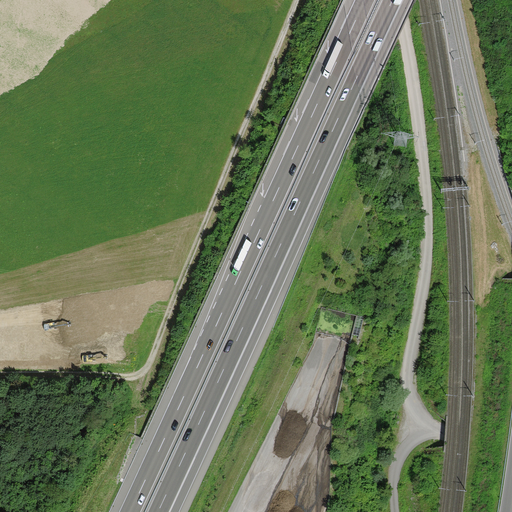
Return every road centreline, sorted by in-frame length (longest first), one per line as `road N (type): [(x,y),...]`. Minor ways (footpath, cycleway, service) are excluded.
road 1 (motorway): [(157,511),(393,0)]
road 2 (motorway): [(365,0),(130,511)]
road 3 (track): [(0,374),(133,376),(147,366),(297,0)]
road 4 (track): [(445,432),(425,427),(407,376),(429,225),(399,0)]
road 5 (track): [(238,511),(335,335)]
